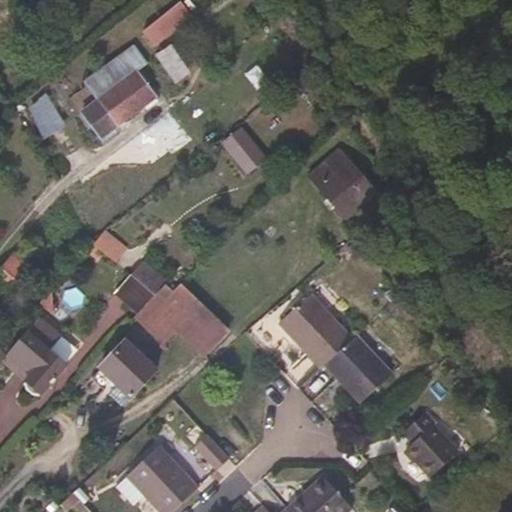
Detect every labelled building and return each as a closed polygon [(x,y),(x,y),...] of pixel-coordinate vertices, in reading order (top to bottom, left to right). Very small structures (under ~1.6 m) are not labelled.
[(179,8),(168,18),(144,37),(152,48),(177,29),(188,20),(179,8)] [(80,117),(92,133),(100,142),(153,102),(134,76),(80,117)] [(264,164),(239,132),(221,147),(245,179),(264,164)] [(373,197),(336,154),(308,181),(344,222),(373,197)] [(273,232),(285,219),(269,204),(257,217),(273,232)] [(121,264),(128,243),(100,234),(93,255),(121,264)] [(0,296),(1,297),(26,267),(13,256),(0,270),(0,296)] [(227,334),(180,287),(173,279),(164,288),(133,321),(161,348),(175,333),(202,359),(227,334)] [(64,309),(84,307),(82,290),(62,292),(64,309)] [(350,343),(308,298),(278,327),(319,371),(322,369),(350,343)] [(36,324),(9,358),(1,366),(22,385),(24,391),(29,396),(32,399),(37,399),(40,399),(63,372),(45,356),(57,341),(36,324)] [(390,379),(354,339),(350,343),(322,369),(358,408),(390,379)] [(112,420),(120,412),(154,375),(124,346),(98,373),(90,382),(108,399),(99,409),(112,420)] [(455,456),(431,428),(433,427),(424,416),(400,436),(409,448),(402,454),(428,482),(455,456)] [(226,463),(204,439),(192,451),(214,474),(226,463)] [(174,511),(196,492),(157,450),(124,481),(153,511),(174,511)] [(350,511),(321,481),(287,511),(350,511)] [(83,490),(65,498),(71,511),(77,511),(90,506),(83,490)]
